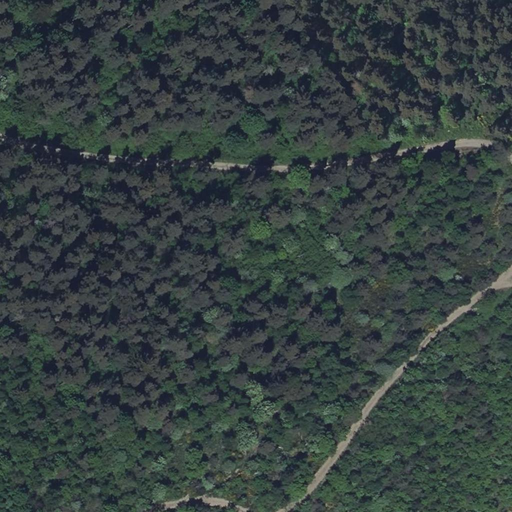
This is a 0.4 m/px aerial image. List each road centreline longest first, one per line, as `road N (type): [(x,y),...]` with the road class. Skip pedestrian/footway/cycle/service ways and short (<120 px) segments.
road 1 (track): [(0,132),(146,157),(354,153),(484,137),(511,151)]
road 2 (track): [(511,269),(456,307),(282,511)]
